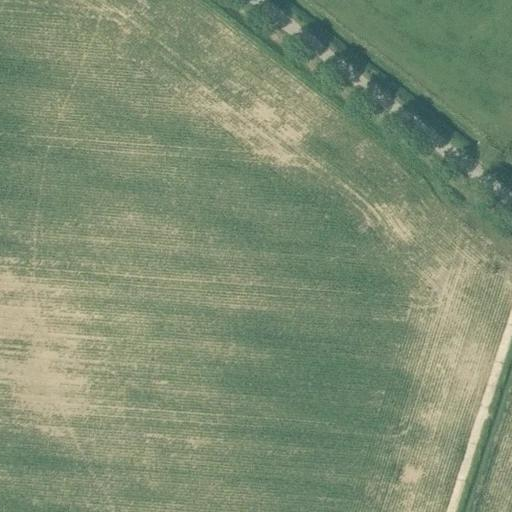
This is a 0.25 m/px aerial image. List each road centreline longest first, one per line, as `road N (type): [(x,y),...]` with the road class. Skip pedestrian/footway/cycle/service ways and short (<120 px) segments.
road 1 (unclassified): [(511,203),(251,0)]
road 2 (track): [(511,328),(453,511)]
